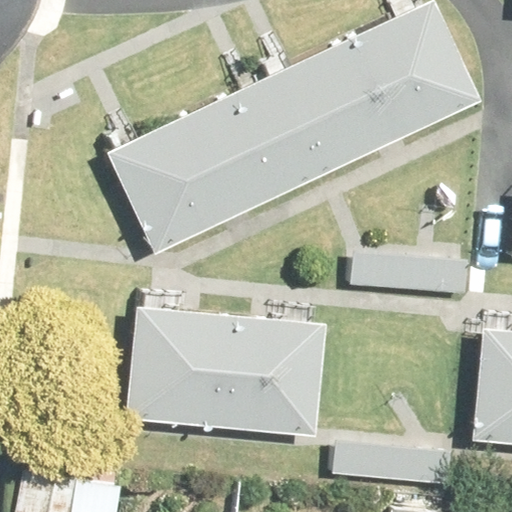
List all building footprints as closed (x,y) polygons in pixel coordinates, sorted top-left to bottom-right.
[(420,0),(405,0),(93,150),(142,252),(467,96),(420,0)] [(511,191),(479,189),(473,255),(511,258),(511,191)] [(340,253),(337,284),(455,294),(457,263),(340,253)] [(117,310),(109,415),(297,429),(305,324),(117,310)] [(511,331),(471,327),(460,438),(511,443),(511,331)] [(325,440),(322,471),(439,482),(442,451),(325,440)] [(107,511),(113,476),(10,459),(1,511),(107,511)]
